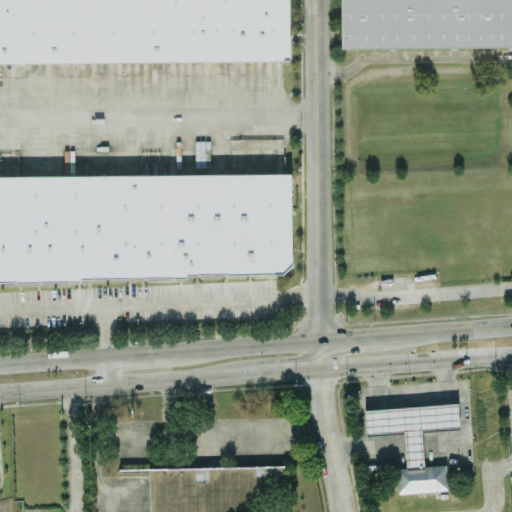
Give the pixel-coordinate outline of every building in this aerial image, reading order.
[(0,0),(291,0),(292,61),(0,64),(0,0)] [(339,0),(511,0),(511,46),(340,48),(339,0)] [(0,177),(292,175),(292,266),(284,275),(188,276),(188,279),(81,280),(81,282),(0,283),(0,177)] [(457,404),(459,429),(422,432),(422,442),(424,466),(406,468),(404,443),(404,434),(366,437),(364,411),(457,404)] [(148,468),(148,511),(230,511),(230,505),(284,504),(283,465),(148,468)]
